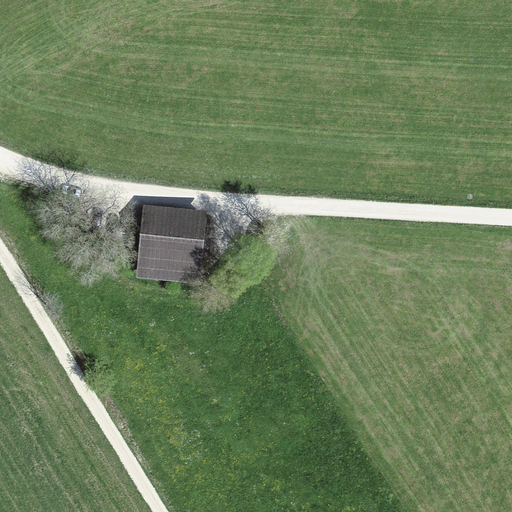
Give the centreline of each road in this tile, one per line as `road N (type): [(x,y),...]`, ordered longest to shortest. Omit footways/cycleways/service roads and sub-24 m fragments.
road 1 (residential): [(511,220),(177,195),(0,158)]
road 2 (track): [(0,251),(161,511)]
